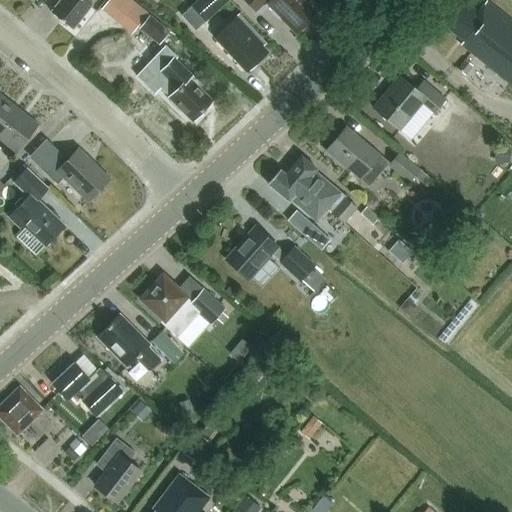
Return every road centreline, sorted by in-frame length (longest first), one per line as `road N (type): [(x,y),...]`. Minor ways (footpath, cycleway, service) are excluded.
road 1 (secondary): [(189,201),(393,0)]
road 2 (unclassified): [(189,201),(117,122),(0,29)]
road 3 (secondary): [(0,370),(189,201)]
